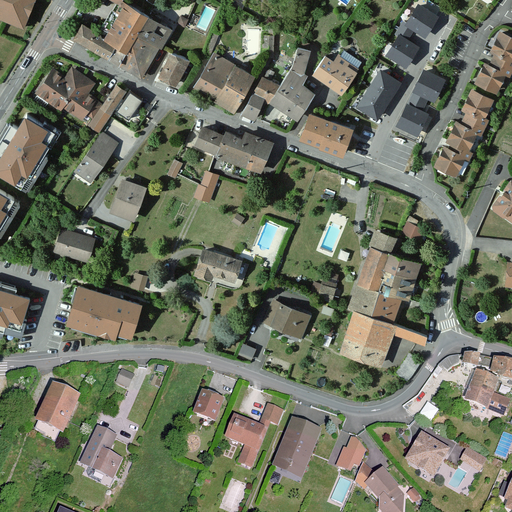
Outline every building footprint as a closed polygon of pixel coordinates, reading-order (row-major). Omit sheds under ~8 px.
[(7,16),(22,22),(30,0),(0,0),(0,15),(6,18),(7,16)] [(124,3),(104,37),(115,44),(126,50),(135,34),(145,15),(124,3)] [(419,4),(408,21),(415,26),(425,32),(436,15),(419,4)] [(145,15),(135,34),(156,43),(166,27),(156,21),(151,19),(145,15)] [(406,40),(415,26),(408,21),(399,36),(406,40)] [(82,24),(75,36),(109,56),(115,44),(104,37),(82,24)] [(211,27),(203,50),(208,53),(217,28),(211,27)] [(126,50),(120,62),(139,73),(156,43),(135,34),(126,50)] [(499,53),(496,59),(511,66),(511,38),(503,34),(494,51),(499,53)] [(399,36),(389,53),(406,63),(416,46),(406,40),(399,36)] [(115,44),(109,56),(120,62),(126,50),(115,44)] [(282,83),(279,87),(304,105),(312,93),(301,84),(307,75),(304,73),(307,48),(297,47),(296,60),(295,66),(282,83)] [(326,56),(315,72),(343,91),(356,71),(355,70),(361,60),(343,49),(336,62),(326,56)] [(171,55),(160,74),(175,82),(181,72),(183,68),(186,63),(171,55)] [(213,57),(196,87),(216,98),(234,68),(213,57)] [(510,77),(511,72),(511,66),(496,59),(492,68),(487,66),(479,83),(497,92),(505,75),(510,77)] [(62,104),(64,100),(82,74),(71,67),(65,77),(53,69),(40,89),(62,104)] [(252,78),(234,68),(216,98),(235,109),(252,78)] [(383,69),(372,86),(389,96),(400,79),(383,69)] [(424,71),(415,89),(428,96),(433,98),(442,80),(424,71)] [(82,74),(64,100),(78,109),(82,103),(96,113),(103,102),(85,90),(92,80),(82,74)] [(279,87),(282,83),(264,77),(245,111),(256,117),(265,95),(270,99),(279,87)] [(125,91),(117,85),(103,104),(112,111),(113,110),(112,109),(115,105),(120,98),(125,91)] [(389,96),(372,86),(362,103),(379,113),(389,96)] [(304,105),(279,87),(270,99),(296,117),(304,105)] [(120,98),(115,105),(118,107),(117,109),(129,118),(144,98),(131,89),(123,100),(120,98)] [(421,111),(428,96),(415,89),(408,105),(421,111)] [(471,112),(468,118),(486,126),(489,119),(484,117),(493,100),(475,92),(466,109),(471,112)] [(112,111),(103,104),(90,123),(99,129),(112,111)] [(408,105),(399,123),(417,131),(426,113),(421,111),(408,105)] [(55,129),(27,112),(19,126),(13,122),(0,143),(0,155),(1,156),(0,157),(0,173),(21,186),(28,174),(30,175),(49,144),(47,143),(55,129)] [(313,113),(303,136),(343,150),(351,126),(313,113)] [(486,126),(468,118),(464,126),(459,124),(451,141),(456,143),(469,149),(477,133),(481,136),(486,126)] [(203,127),(198,142),(219,149),(218,154),(261,169),(272,143),(247,133),(244,140),(226,133),(225,135),(203,127)] [(115,142),(101,132),(76,167),(91,177),(115,142)] [(469,149),(456,143),(452,150),(448,148),(439,166),(457,174),(465,157),(470,159),(473,152),(469,149)] [(175,160),(168,174),(175,177),(182,163),(175,160)] [(213,188),(218,175),(209,172),(204,185),(213,188)] [(141,186),(123,180),(113,208),(131,214),(141,186)] [(208,200),(213,188),(204,185),(200,183),(196,196),(208,200)] [(511,186),(493,210),(503,218),(511,216),(511,186)] [(14,197),(0,188),(0,225),(8,212),(6,210),(14,197)] [(416,222),(408,219),(402,232),(417,242),(423,233),(413,227),(416,222)] [(95,239),(64,229),(58,248),(89,258),(95,239)] [(399,237),(381,233),(376,249),(374,248),(353,310),(357,311),(391,323),(401,297),(406,298),(418,263),(392,253),(399,237)] [(240,261),(203,249),(195,274),(209,278),(210,276),(233,283),(240,261)] [(134,272),(130,286),(143,290),(147,275),(134,272)] [(332,273),(329,280),(335,282),(338,276),(332,273)] [(323,283),(318,296),(332,300),(337,287),(334,286),(335,282),(329,280),(327,279),(325,284),(323,283)] [(0,330),(3,331),(5,324),(21,329),(30,298),(15,294),(16,291),(0,286),(0,330)] [(139,304),(80,286),(69,321),(113,334),(115,329),(130,334),(139,304)] [(275,302),(267,320),(291,329),(289,334),(299,338),(301,333),(303,334),(310,316),(275,302)] [(357,311),(344,350),(378,363),(390,332),(393,323),(391,323),(357,311)] [(425,344),(427,335),(393,323),(390,332),(425,344)] [(243,345),(240,354),(252,359),(255,350),(243,345)] [(404,371),(413,374),(422,360),(411,356),(404,371)] [(481,358),(467,356),(465,367),(478,369),(479,366),(481,358)] [(452,368),(460,364),(460,357),(455,358),(449,361),(452,368)] [(511,365),(483,358),(481,358),(479,366),(495,370),(494,374),(502,376),(501,379),(511,381),(511,365)] [(447,370),(452,368),(449,361),(443,364),(441,367),(446,371),(447,370)] [(477,375),(473,374),(470,382),(474,383),(467,400),(505,416),(510,403),(492,396),(498,382),(486,376),(486,375),(485,375),(484,376),(478,373),(477,375)] [(130,378),(121,374),(117,385),(126,389),(130,378)] [(79,399),(55,388),(40,421),(64,432),(79,399)] [(223,404),(205,396),(197,414),(215,422),(223,404)] [(421,413),(433,420),(440,408),(428,401),(421,413)] [(262,424),(238,415),(229,436),(248,444),(241,461),(252,466),(271,420),(280,424),(285,410),(270,404),(262,424)] [(319,432),(296,423),(279,464),(302,474),(319,432)] [(113,435),(100,429),(85,462),(113,476),(121,458),(105,451),(113,435)] [(437,443),(423,436),(417,447),(420,461),(421,462),(419,466),(435,475),(448,452),(437,446),(437,443)] [(357,441),(354,441),(349,453),(346,452),(340,467),(350,471),(353,463),(360,466),(365,453),(357,441)] [(486,462),(468,451),(462,460),(481,471),(486,462)] [(375,476),(363,465),(358,480),(365,486),(368,483),(382,499),(382,507),(386,511),(402,511),(402,494),(398,494),(393,488),(395,485),(380,470),(375,476)] [(511,486),(511,487),(506,484),(501,496),(511,500),(510,504),(511,507),(511,486)] [(408,494),(415,501),(420,496),(414,489),(408,494)]
